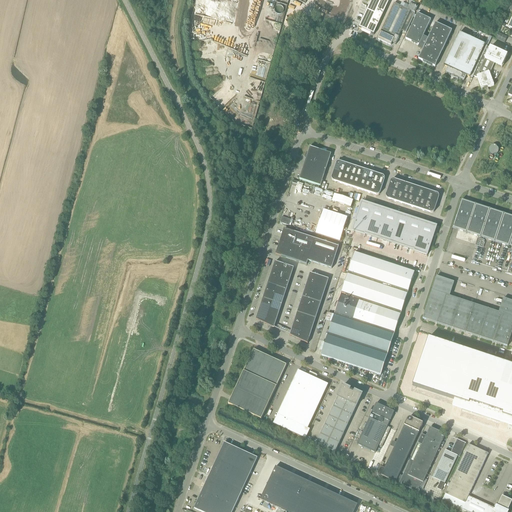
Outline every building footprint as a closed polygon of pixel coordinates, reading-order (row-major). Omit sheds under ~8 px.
[(373,35),(374,35),(389,2),(385,0),(371,0),(359,28),(373,35)] [(378,37),(377,39),(391,46),(392,43),(395,44),(396,44),(399,37),(398,37),(401,30),(406,33),(415,13),(418,7),(410,4),(409,6),(407,10),(394,3),(380,32),(378,37)] [(418,48),(420,49),(422,50),(418,59),(435,67),(452,31),(435,23),(428,39),(423,36),(431,20),(417,14),(406,39),(419,45),(418,48)] [(488,46),(472,39),(459,33),(444,66),(448,68),(445,73),(464,81),(466,76),(472,79),(474,76),(473,76),(487,47),(488,46)] [(505,43),(507,37),(499,33),(496,39),(505,43)] [(490,48),(487,47),(473,76),(474,76),(476,78),(477,77),(481,88),(485,87),(486,88),(494,85),(490,74),(494,64),(502,67),(507,55),(490,47),(490,48)] [(498,149),(498,148),(497,147),(496,146),(495,146),(495,145),(494,145),(493,145),(492,145),(492,146),(491,146),(490,147),(489,148),(489,149),(489,150),(489,151),(489,152),(489,153),(490,153),(490,154),(491,154),(491,155),(492,155),(493,155),(493,154),(494,154),(495,154),(496,154),(497,154),(497,153),(498,153),(498,152),(498,151),(499,151),(499,150),(499,149),(498,149)] [(299,179),(321,186),(331,154),(310,147),(299,179)] [(336,164),(334,171),(344,174),(347,164),(340,162),(339,162),(338,162),(337,163),(336,163),(336,164)] [(344,174),(350,176),(353,166),(347,164),(344,174)] [(353,166),(350,176),(355,178),(358,168),(353,166)] [(358,168),(355,178),(361,180),(364,170),(358,168)] [(364,170),(361,180),(367,181),(370,172),(364,170)] [(333,181),(334,181),(341,184),(344,174),(334,171),(332,177),(332,178),(332,179),(332,180),(333,181)] [(370,172),(367,181),(372,183),(376,174),(370,172)] [(350,176),(344,174),(341,184),(346,186),(350,176)] [(383,176),(376,174),(372,183),(382,187),(384,180),(385,180),(385,179),(385,178),(384,178),(384,177),(383,176)] [(346,186),(352,187),(355,178),(350,176),(346,186)] [(361,180),(355,178),(352,187),(358,189),(361,180)] [(367,181),(361,180),(358,189),(363,191),(367,181)] [(390,182),(388,189),(398,192),(401,182),(394,180),(393,180),(392,180),(391,180),(391,181),(390,182)] [(372,183),(367,181),(363,191),(369,193),(372,183)] [(411,185),(401,182),(398,192),(404,194),(408,195),(411,185)] [(382,187),(372,183),(369,193),(376,195),(377,195),(378,195),(379,195),(379,194),(380,194),(380,193),(382,187)] [(411,185),(408,195),(410,196),(415,197),(417,198),(420,188),(411,185)] [(430,191),(420,188),(417,198),(421,199),(427,201),(430,191)] [(388,199),(395,201),(398,192),(388,189),(386,195),(386,196),(386,197),(386,198),(387,198),(387,199),(388,199)] [(437,194),(430,191),(427,201),(437,204),(439,198),(439,197),(439,196),(439,195),(438,195),(438,194),(437,194)] [(395,201),(401,203),(404,194),(398,192),(395,201)] [(410,196),(408,195),(404,194),(401,203),(406,205),(410,196)] [(412,207),(415,197),(410,196),(406,205),(412,207)] [(417,198),(415,197),(412,207),(418,209),(421,199),(417,198)] [(424,211),(427,201),(421,199),(418,209),(424,211)] [(452,228),(466,233),(475,205),(462,200),(452,228)] [(435,211),(437,204),(427,201),(424,211),(430,213),(431,213),(432,213),(433,213),(434,212),(434,211),(435,211)] [(374,207),(362,203),(352,231),(365,235),(365,234),(374,207)] [(480,237),(490,209),(475,205),(466,233),(480,237)] [(374,207),(365,234),(365,235),(377,238),(387,211),(374,207)] [(480,237),(494,242),(504,214),(490,209),(480,237)] [(319,224),(316,234),(340,242),(348,218),(323,210),(320,220),(321,220),(319,224)] [(387,211),(377,238),(390,243),(399,215),(387,211)] [(509,247),(511,236),(511,216),(504,214),(494,242),(509,247)] [(399,215),(390,243),(402,247),(411,219),(399,215)] [(291,220),(282,217),(280,223),(292,227),(293,224),(290,223),(291,220)] [(411,219),(402,247),(414,251),(415,251),(424,223),(411,219)] [(414,251),(427,256),(433,236),(433,235),(434,232),(436,227),(435,227),(424,223),(415,251),(414,251)] [(280,242),(311,252),(312,249),(315,239),(284,229),(280,242)] [(485,240),(478,238),(475,245),(482,248),(485,240)] [(311,252),(280,242),(276,255),(307,265),(308,261),(311,252)] [(312,249),(311,252),(308,261),(316,264),(320,252),(312,249)] [(320,252),(316,264),(324,266),(327,254),(320,252)] [(355,253),(321,356),(322,356),(380,375),(381,375),(414,273),(411,272),(355,253)] [(336,257),(335,257),(327,254),(324,266),(332,269),(336,257)] [(282,273),(284,265),(275,262),(270,277),(280,280),(282,273)] [(294,268),(284,265),(282,273),(291,276),(294,268)] [(291,276),(282,273),(280,280),(289,283),(291,276)] [(310,273),(307,281),(317,284),(319,276),(310,273)] [(326,288),(329,280),(319,276),(317,284),(326,288)] [(268,284),(277,287),(280,280),(270,277),(268,284)] [(511,301),(503,298),(499,312),(450,297),(454,283),(437,277),(423,319),(507,347),(511,332),(511,301)] [(277,287),(287,290),(289,283),(280,280),(277,287)] [(317,284),(307,281),(305,289),(314,292),(317,284)] [(277,287),(268,284),(265,291),(275,294),(277,287)] [(321,303),(324,295),(326,288),(317,284),(314,292),(312,300),(321,303)] [(287,290),(277,287),(275,294),(284,298),(287,290)] [(305,289),(302,297),(312,300),(314,292),(305,289)] [(272,302),(275,294),(265,291),(263,299),(272,302)] [(284,298),(275,294),(272,302),(282,305),(284,298)] [(312,300),(302,297),(300,305),(309,308),(312,300)] [(263,299),(256,320),(265,324),(268,316),(270,309),(272,302),(263,299)] [(321,303),(312,300),(309,308),(318,311),(321,303)] [(282,305),(272,302),(270,309),(279,312),(282,305)] [(300,305),(297,313),(295,321),(304,324),(306,316),(309,308),(300,305)] [(318,311),(309,308),(306,316),(316,319),(318,311)] [(279,312),(270,309),(268,316),(277,319),(279,312)] [(277,319),(268,316),(265,324),(274,328),(277,319)] [(316,319),(306,316),(304,324),(313,327),(316,319)] [(295,321),(292,328),(301,331),(304,324),(295,321)] [(313,327),(304,324),(301,331),(311,335),(313,327)] [(301,331),(292,328),(290,335),(299,340),(301,331)] [(311,335),(301,331),(299,340),(308,344),(311,335)] [(428,338),(413,386),(455,400),(460,402),(460,400),(479,406),(494,360),(428,338)] [(244,372),(229,404),(261,420),(276,387),(287,365),(281,363),(282,361),(278,359),(277,361),(254,350),(244,372)] [(455,400),(452,407),(508,425),(511,426),(511,365),(494,360),(479,406),(460,400),(460,402),(455,400)] [(328,384),(298,371),(273,424),(306,439),(310,430),(308,429),(328,384)] [(350,389),(343,386),(316,444),(335,453),(362,395),(355,391),(354,392),(349,390),(350,389)] [(387,408),(385,406),(384,407),(376,404),(357,444),(375,453),(379,446),(382,447),(391,428),(388,427),(394,412),(389,410),(387,408)] [(408,419),(405,426),(382,475),(396,482),(423,423),(411,418),(408,419)] [(399,483),(399,484),(418,493),(439,448),(442,449),(444,443),(442,442),(445,435),(430,428),(426,436),(422,434),(399,483)] [(433,478),(440,481),(437,489),(441,491),(445,483),(445,484),(458,456),(460,457),(466,443),(457,439),(451,452),(446,450),(433,478)] [(224,443),(194,509),(201,511),(232,511),(257,458),(230,446),(230,445),(224,443)] [(442,500),(462,509),(468,496),(488,454),(468,445),(450,483),(448,482),(443,493),(445,494),(442,500)] [(276,467),(268,483),(276,487),(284,471),(276,467)] [(284,471),(276,487),(285,491),(292,474),(284,471)] [(292,474),(285,491),(293,495),(300,478),(292,474)] [(300,478),(293,495),(301,498),(309,482),(300,478)] [(309,482),(301,498),(309,502),(317,486),(309,482)] [(268,483),(260,500),(269,504),(276,487),(268,483)] [(317,486),(309,502),(317,506),(325,489),(317,486)] [(276,487),(269,504),(277,507),(285,491),(276,487)] [(325,489),(317,506),(325,510),(333,493),(325,489)] [(285,491),(277,507),(285,511),(293,495),(285,491)] [(333,493),(325,510),(329,511),(334,511),(341,497),(333,493)] [(293,495),(285,511),(286,511),(294,511),(301,498),(293,495)] [(495,509),(468,496),(462,509),(467,511),(508,511),(509,511),(508,510),(511,501),(511,500),(502,496),(498,506),(496,505),(495,509)] [(341,497),(334,511),(344,511),(349,501),(341,497)] [(301,498),(294,511),(304,511),(309,502),(301,498)] [(349,501),(344,511),(354,511),(358,505),(349,501)] [(309,502),(304,511),(314,511),(317,506),(309,502)]
